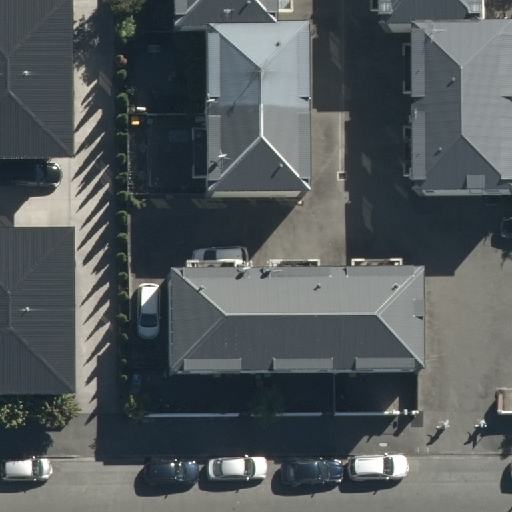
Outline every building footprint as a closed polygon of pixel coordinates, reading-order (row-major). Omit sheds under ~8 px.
[(273,0),(177,0),(177,35),(205,35),(204,197),(309,197),(309,30),(274,30),(273,0)] [(487,0),(391,0),(391,38),(418,38),(418,200),(511,200),(511,33),(488,33),(487,0)] [(74,1),(0,1),(0,164),(75,164),(74,1)] [(74,231),(0,231),(0,395),(75,395),(74,231)] [(420,279),(159,281),(159,374),(420,373),(420,279)]
